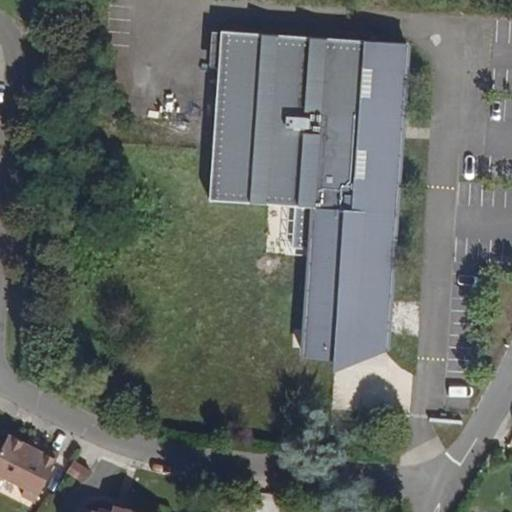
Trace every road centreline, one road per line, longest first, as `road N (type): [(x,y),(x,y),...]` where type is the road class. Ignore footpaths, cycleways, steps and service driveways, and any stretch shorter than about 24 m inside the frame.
road 1 (residential): [(459,464),(241,475),(68,425),(0,387)]
road 2 (residential): [(0,217),(17,37),(0,27)]
